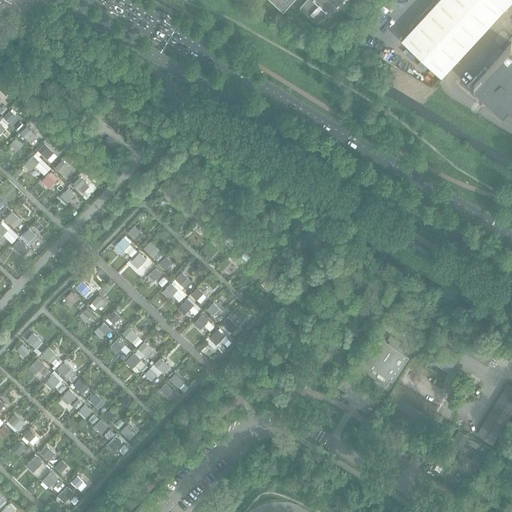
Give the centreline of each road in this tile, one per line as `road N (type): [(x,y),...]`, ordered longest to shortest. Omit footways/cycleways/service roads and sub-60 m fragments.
road 1 (primary): [(63,0),(511,270)]
road 2 (primary): [(511,237),(119,0)]
road 3 (unclassified): [(443,511),(279,418),(234,435),(161,511)]
